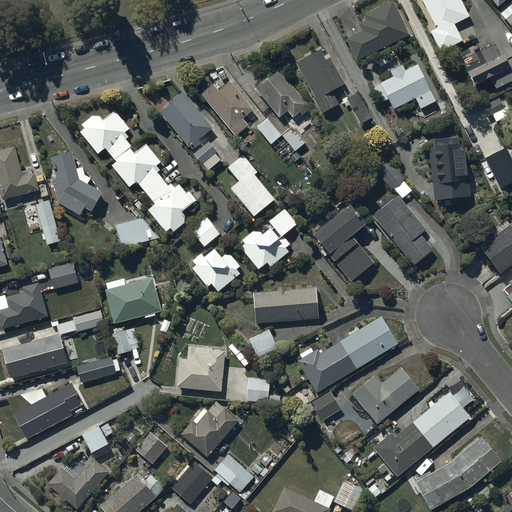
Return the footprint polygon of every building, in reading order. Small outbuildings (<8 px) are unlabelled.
[(347,37),(357,57),(410,32),(394,0),(389,0),(365,12),(367,17),(359,21),(362,29),(347,37)] [(419,0),(435,32),(429,35),(440,56),(462,44),(454,28),(469,20),(458,0),(419,0)] [(488,0),(497,11),(509,0),(488,0)] [(510,29),(511,27),(511,6),(500,16),(510,29)] [(325,43),(296,59),(315,94),(313,95),(321,109),(338,100),(331,87),(345,79),(325,43)] [(473,91),(491,82),(496,92),(511,84),(511,59),(504,64),(502,59),(499,61),(493,48),(475,57),(479,65),(465,72),(468,76),(466,77),(473,91)] [(436,98),(417,61),(406,67),(403,61),(390,67),(393,73),(381,79),(382,82),(373,86),(380,101),(389,96),(394,106),(416,95),(421,106),(436,98)] [(312,105),(279,66),(269,74),(268,73),(255,84),(280,114),(288,108),(294,115),(300,109),(303,113),(312,105)] [(201,90),(236,132),(249,122),(243,115),(254,107),(230,77),(219,86),(214,80),(201,90)] [(164,106),(160,110),(192,148),(201,140),(198,137),(213,124),(183,88),(170,99),(169,98),(162,104),(164,106)] [(357,90),(342,98),(347,105),(350,103),(361,122),(372,115),(357,90)] [(82,126),(77,130),(96,153),(103,147),(114,160),(109,164),(127,186),(135,179),(154,203),(147,209),(164,231),(169,227),(172,231),(183,221),(184,213),(180,208),(193,199),(187,191),(185,193),(177,183),(173,186),(170,182),(167,184),(157,171),(160,168),(156,164),(160,161),(145,141),(133,150),(129,145),(131,144),(126,138),(128,136),(124,130),(128,128),(113,108),(102,117),(99,114),(91,114),(80,123),(82,126)] [(283,133),(282,132),(268,115),(257,124),(272,142),(283,133)] [(473,115),(462,121),(471,138),(482,132),(473,115)] [(282,132),(283,133),(295,148),(306,140),(292,123),(282,132)] [(435,142),(429,145),(434,198),(472,194),(466,141),(459,140),(458,134),(434,136),(435,142)] [(216,151),(208,141),(192,153),(201,163),(216,151)] [(0,193),(1,198),(36,189),(32,172),(20,175),(12,145),(0,148),(0,193)] [(90,210),(101,190),(77,177),(70,151),(50,156),(56,177),(51,178),(57,201),(80,214),(84,207),(90,210)] [(404,176),(385,152),(372,162),(392,187),(394,185),(402,196),(412,188),(403,177),(404,176)] [(239,178),(230,185),(255,214),(275,196),(254,172),(257,169),(243,153),(228,165),(239,178)] [(381,206),(373,213),(414,263),(433,247),(420,232),(426,227),(398,193),(394,197),(388,190),(376,199),(381,206)] [(329,217),(315,228),(331,248),(328,249),(350,278),(374,260),(351,230),(367,218),(359,209),(360,208),(356,203),(355,204),(351,199),(337,210),(334,206),(326,213),(329,217)] [(45,243),(59,239),(48,200),(34,204),(45,243)] [(243,242),(239,246),(257,269),(265,262),(269,267),(289,251),(285,246),(290,243),(282,233),(298,221),(285,205),(267,219),(270,223),(262,230),(251,230),(241,239),(243,242)] [(142,214),(115,222),(122,245),(158,235),(142,214)] [(221,230),(207,214),(190,229),(204,245),(221,230)] [(511,261),(511,219),(478,245),(497,272),(511,261)] [(195,263),(190,267),(206,286),(210,282),(217,291),(239,272),(235,268),(239,265),(230,254),(223,253),(220,256),(212,246),(202,255),(200,252),(191,259),(195,263)] [(52,287),(77,281),(72,261),(47,267),(52,287)] [(182,291),(189,275),(181,273),(175,288),(182,291)] [(106,287),(104,288),(113,322),(144,314),(144,317),(154,315),(153,311),(161,309),(151,275),(124,283),(123,277),(105,282),(106,287)] [(505,283),(503,285),(511,296),(511,275),(509,278),(511,280),(511,286),(509,289),(505,283)] [(46,314),(37,281),(21,285),(23,290),(5,296),(8,306),(0,307),(0,324),(1,327),(46,314)] [(254,290),(256,321),(320,317),(317,285),(287,287),(287,283),(277,284),(278,288),(254,290)] [(75,328),(76,331),(104,324),(100,308),(72,316),(73,319),(56,324),(58,333),(75,328)] [(302,354),(297,357),(317,390),(398,341),(381,314),(324,349),(322,346),(319,348),(317,346),(314,348),(311,345),(301,351),(302,354)] [(123,328),(110,332),(117,354),(130,350),(128,345),(137,342),(133,327),(124,330),(123,328)] [(269,328),(248,337),(256,356),(277,347),(269,328)] [(0,348),(8,377),(66,361),(58,333),(0,348)] [(221,389),(224,348),(212,347),(212,345),(189,343),(188,357),(179,356),(177,384),(221,389)] [(114,372),(110,356),(76,365),(80,381),(114,372)] [(373,375),(351,394),(377,424),(418,388),(400,367),(381,384),(373,375)] [(269,379),(247,377),(245,399),(267,401),(269,379)] [(82,403),(70,382),(12,413),(25,438),(71,413),(69,410),(82,403)] [(330,388),(312,399),(324,417),(341,406),(330,388)] [(372,447),(396,476),(469,416),(448,392),(394,436),(391,432),(372,447)] [(207,456),(238,419),(215,400),(207,410),(203,407),(199,412),(198,411),(193,417),(194,418),(192,420),(191,419),(180,433),(207,456)] [(98,425),(81,433),(90,452),(107,444),(103,436),(112,432),(107,423),(99,427),(98,425)] [(166,445),(149,431),(135,448),(152,462),(166,445)] [(452,456),(415,476),(431,505),(471,484),(502,457),(482,432),(452,456)] [(254,477),(228,453),(214,469),(240,492),(254,477)] [(63,468),(60,465),(47,482),(76,507),(108,471),(93,458),(86,466),(84,465),(76,475),(65,465),(63,468)] [(220,481),(214,475),(212,478),(193,461),(188,466),(186,465),(170,483),(172,484),(170,487),(189,504),(203,489),(205,491),(211,485),(208,482),(210,480),(216,485),(220,481)] [(136,474),(99,505),(105,511),(134,511),(154,497),(163,486),(149,473),(142,481),(136,474)] [(365,491),(343,481),(334,502),(356,511),(365,491)] [(313,499),(283,485),(271,511),(273,511),(326,511),(335,495),(318,488),(313,499)] [(231,491),(222,500),(231,508),(240,498),(231,491)] [(511,511),(511,498),(495,511),(511,511)]
